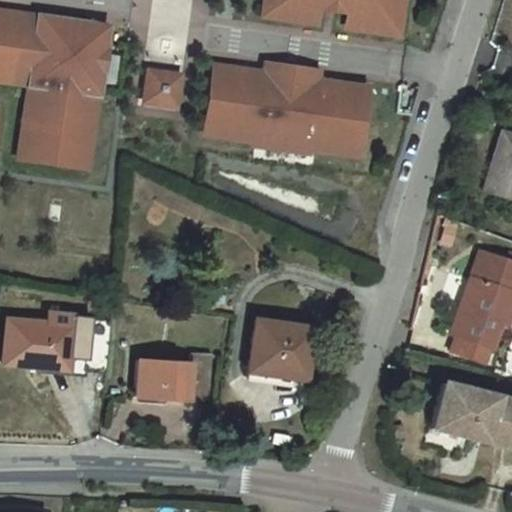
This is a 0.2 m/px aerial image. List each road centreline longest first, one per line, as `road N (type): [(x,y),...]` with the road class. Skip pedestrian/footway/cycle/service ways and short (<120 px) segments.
road 1 (residential): [(474,0),(320,488)]
road 2 (tertiary): [(320,488),(228,475),(0,468)]
road 3 (unknown): [(118,141),(320,232),(389,279)]
